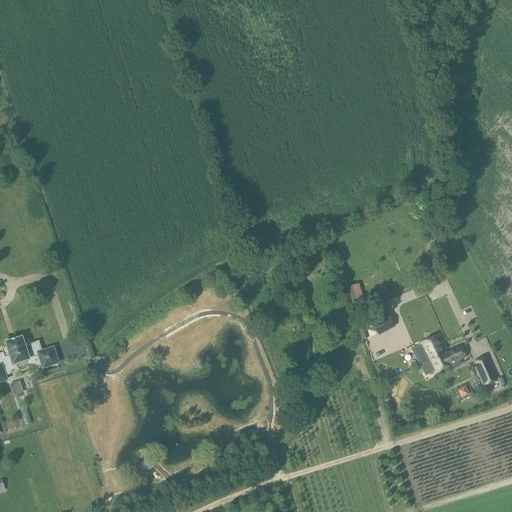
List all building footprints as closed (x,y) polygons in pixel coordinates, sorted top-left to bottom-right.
[(457,102),(477,99),(476,90),(456,93),(457,102)] [(379,333),(394,326),(386,312),(372,319),(379,333)] [(395,330),(402,344),(424,333),(417,319),(395,330)] [(28,364),(29,364),(30,364),(36,366),(40,365),(42,371),(59,365),(53,347),(40,351),(37,342),(29,345),(27,341),(22,343),(21,340),(17,341),(16,336),(8,339),(8,341),(3,343),(5,348),(1,349),(2,353),(0,353),(0,383),(7,381),(5,377),(9,375),(12,370),(13,369),(15,369),(20,372),(23,372),(24,371),(26,369),(27,368),(27,365),(28,364)] [(464,358),(459,348),(448,354),(441,336),(418,346),(433,374),(464,358)] [(372,354),(374,363),(386,360),(384,351),(372,354)] [(474,363),(479,374),(481,374),(484,381),(482,381),(484,386),(496,381),(486,358),(474,363)] [(454,400),(464,396),(460,387),(450,391),(454,400)] [(391,404),(388,396),(382,398),(385,406),(391,404)] [(273,422),(278,432),(293,424),(287,414),(273,422)] [(147,460),(139,467),(146,474),(154,466),(147,460)]
